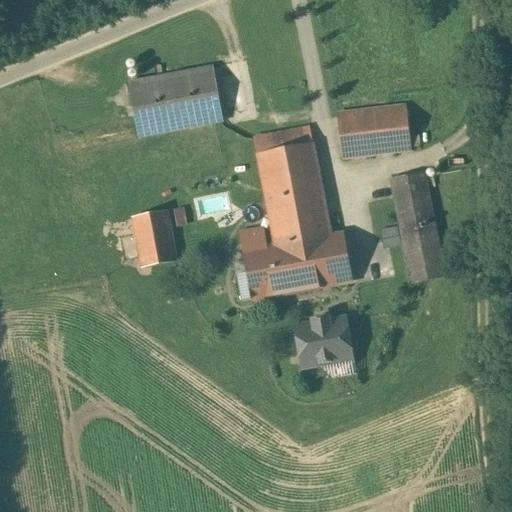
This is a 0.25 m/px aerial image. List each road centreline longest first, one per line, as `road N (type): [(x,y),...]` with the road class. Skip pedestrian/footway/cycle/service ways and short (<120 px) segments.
road 1 (track): [(487,130),(507,511)]
road 2 (unclassified): [(193,0),(0,83)]
